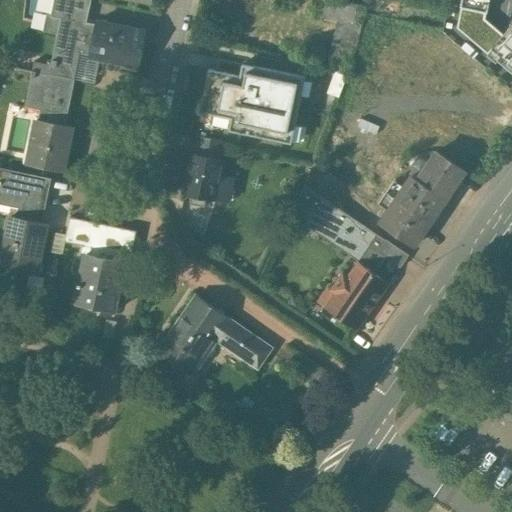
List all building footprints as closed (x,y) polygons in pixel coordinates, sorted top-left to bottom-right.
[(53,0),(51,15),(60,17),(57,33),(60,34),(55,60),(52,59),(49,74),(74,80),(80,52),(89,54),(95,23),(86,21),(90,0),(53,0)] [(366,7),(332,0),(325,0),(323,16),(344,21),(335,70),(347,72),(358,42),(366,7)] [(461,0),(460,7),(461,8),(486,13),(487,13),(489,0),(461,0)] [(486,13),(461,8),(456,28),(487,53),(490,51),(489,50),(503,34),(485,18),(486,13)] [(145,31),(96,20),(95,23),(89,54),(138,64),(145,31)] [(511,23),(503,34),(489,50),(490,51),(511,68),(511,23)] [(362,86),(358,94),(387,110),(402,81),(456,109),(471,81),(389,37),(362,86)] [(247,64),(213,57),(201,113),(245,122),(249,101),(240,99),(247,64)] [(293,63),(272,59),(270,69),(291,73),(293,63)] [(49,74),(32,71),(31,75),(32,75),(25,106),(40,110),(38,119),(37,119),(27,164),(62,171),(72,126),(60,124),(62,114),(66,115),(74,80),(49,74)] [(362,86),(352,80),(343,97),(353,103),(358,94),(362,86)] [(387,110),(358,94),(353,103),(342,124),(350,129),(369,140),(370,140),(387,110)] [(369,140),(350,129),(344,138),(364,150),(369,140)] [(225,143),(197,137),(193,154),(222,160),(225,143)] [(468,169),(439,150),(421,179),(449,198),(468,169)] [(193,154),(192,154),(184,194),(192,195),(207,198),(216,200),(221,175),(223,160),(222,160),(193,154)] [(51,179),(0,168),(0,169),(0,203),(19,208),(38,212),(44,213),(51,179)] [(234,178),(221,175),(216,200),(229,202),(234,178)] [(421,179),(414,175),(383,222),(412,242),(424,223),(429,227),(449,198),(421,179)] [(372,230),(306,186),(290,219),(306,229),(314,217),(328,225),(325,230),(358,252),(372,230)] [(207,198),(192,195),(190,205),(205,208),(207,198)] [(38,212),(19,208),(17,217),(36,221),(38,212)] [(17,217),(12,216),(2,265),(36,272),(46,223),(36,221),(17,217)] [(136,232),(70,218),(65,240),(93,246),(91,255),(124,262),(126,254),(131,254),(136,232)] [(387,240),(372,230),(358,252),(366,258),(372,250),(379,255),(381,251),(380,250),(387,240)] [(410,255),(387,240),(380,250),(381,251),(403,266),(410,255)] [(91,255),(86,254),(79,285),(81,285),(77,303),(114,311),(124,262),(91,255)] [(390,283),(359,262),(350,275),(345,271),(332,289),(338,293),(329,307),(359,328),(390,283)] [(229,318),(199,297),(160,353),(190,374),(191,373),(215,338),(258,369),(272,349),(229,318)] [(190,374),(160,353),(149,369),(185,394),(194,380),(195,376),(191,373),(190,374)]
